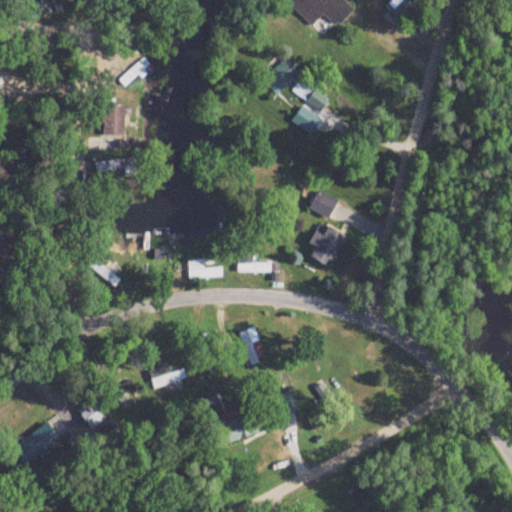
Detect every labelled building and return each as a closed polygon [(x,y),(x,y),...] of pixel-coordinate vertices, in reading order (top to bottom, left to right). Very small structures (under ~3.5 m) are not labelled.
[(346,239),(329,227),(308,256),(324,268),(346,239)] [(201,270),(201,262),(186,262),(186,279),(218,279),(218,270),(201,270)] [(239,262),(239,274),(268,274),(268,262),(239,262)] [(104,419),(92,401),(76,413),(88,431),(104,419)] [(26,461),(58,441),(47,424),(15,443),(26,461)]
